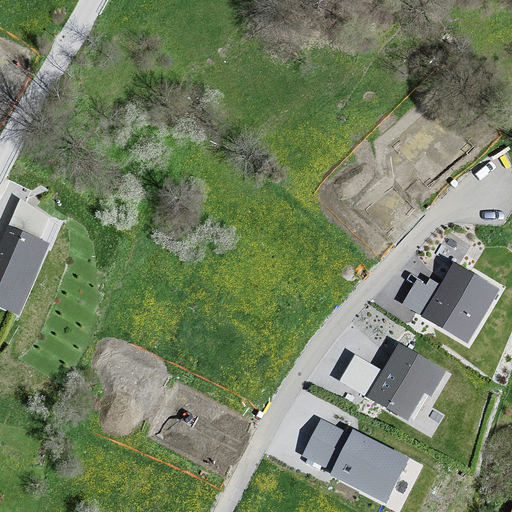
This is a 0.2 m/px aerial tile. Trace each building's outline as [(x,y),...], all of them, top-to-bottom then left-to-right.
[(51,216),(22,203),(0,249),(0,306),(17,314),(49,243),(41,239),(51,216)] [(498,288),(453,262),(440,283),(431,278),(427,284),(416,278),(401,304),(467,342),(498,288)] [(448,370),(398,341),(381,370),(356,355),(341,380),(409,419),(425,393),(432,397),(448,370)] [(416,420),(425,425),(437,401),(428,396),(416,420)] [(349,432),(319,417),(301,454),(332,470),(329,474),(387,503),(410,457),(353,428),(349,432)]
